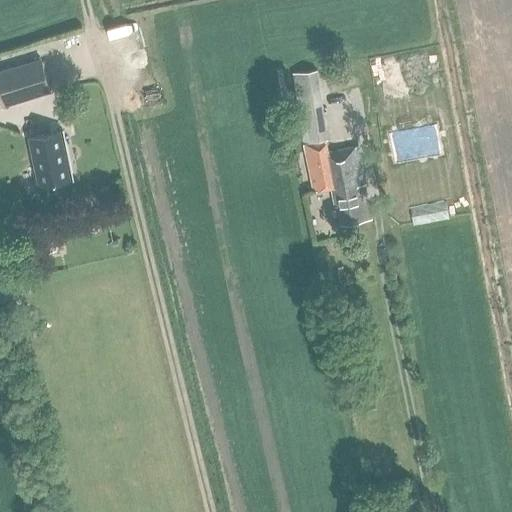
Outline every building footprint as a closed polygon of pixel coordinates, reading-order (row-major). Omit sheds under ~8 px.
[(0,71),(0,93),(4,107),(51,92),(40,59),(0,71)] [(290,73),(292,84),(313,192),(332,189),(335,206),(337,206),(341,226),(372,220),(357,146),(329,152),(327,141),(329,140),(315,68),(290,73)] [(441,155),(436,127),(388,136),(394,164),(441,155)] [(73,179),(62,130),(28,138),(39,186),(73,179)] [(50,224),(37,227),(42,252),(55,249),(50,224)] [(3,263),(0,263),(0,300),(13,297),(3,263)]
